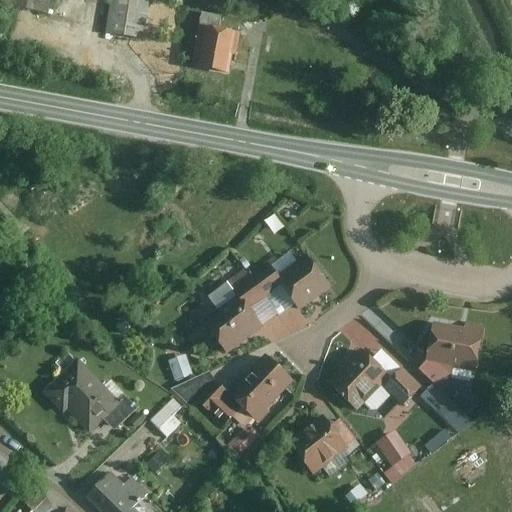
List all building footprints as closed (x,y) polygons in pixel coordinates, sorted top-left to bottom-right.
[(52,17),(54,0),(8,0),(7,9),(52,17)] [(144,44),(151,0),(110,0),(104,37),(144,44)] [(246,34),(206,29),(201,69),(241,74),(246,34)] [(336,287),(317,258),(294,273),(287,262),(260,277),(274,302),(286,293),(298,311),(336,287)] [(232,351),(267,331),(256,312),(274,302),(260,277),(237,290),(246,305),(215,323),(232,351)] [(434,323),(423,381),(450,386),(452,376),(472,380),(474,373),(475,374),(485,326),(466,323),(465,329),(434,323)] [(361,351),(328,384),(357,413),(364,406),(370,412),(374,408),(378,412),(391,398),(402,409),(404,408),(419,423),(436,405),(421,389),(422,389),(403,369),(402,371),(382,351),(373,361),(371,358),(370,359),(361,351)] [(188,355),(171,360),(178,381),(195,376),(188,355)] [(270,413),(268,410),(294,383),(265,356),(245,377),(242,374),(225,392),(216,382),(209,374),(172,391),(191,409),(196,403),(223,430),(233,419),(244,430),(254,420),(259,425),(270,413)] [(124,406),(85,360),(45,395),(65,418),(72,412),(91,434),(124,406)] [(458,403),(454,398),(440,410),(464,437),(492,412),(473,390),(458,403)] [(179,415),(186,408),(177,398),(153,421),(170,439),(187,423),(179,415)] [(287,445),(314,478),(348,451),(349,453),(360,445),(340,420),(331,428),(322,417),(287,445)] [(439,423),(418,440),(432,458),(453,440),(439,423)] [(228,447),(239,458),(260,437),(252,430),(250,433),(243,431),(228,447)] [(385,466),(386,466),(389,477),(406,472),(403,461),(404,461),(399,442),(381,447),(385,466)] [(378,474),(368,482),(376,492),(386,485),(378,474)] [(129,488),(115,475),(90,500),(101,511),(151,511),(142,503),(152,494),(137,480),(129,488)] [(360,504),(372,495),(366,486),(354,495),(360,504)]
